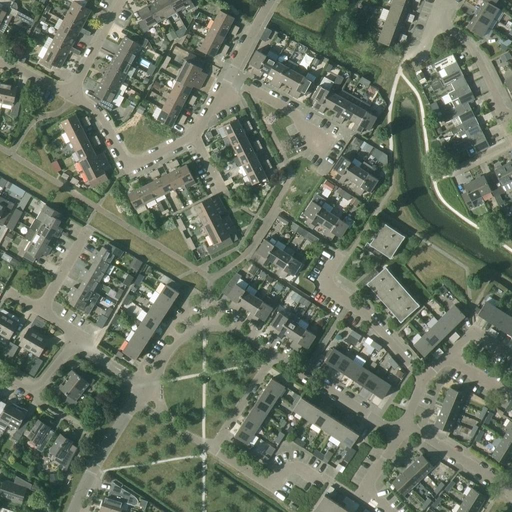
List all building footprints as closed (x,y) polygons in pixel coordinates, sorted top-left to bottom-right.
[(0,0),(0,2),(7,6),(17,10),(17,8),(17,4),(14,2),(14,0),(0,0)] [(71,0),(74,2),(69,11),(86,20),(91,10),(76,2),(77,0),(71,0)] [(167,17),(158,0),(148,5),(158,22),(167,17)] [(176,12),(169,0),(158,0),(167,17),(176,12)] [(169,0),(176,12),(186,6),(188,11),(194,8),(189,0),(169,0)] [(481,0),(484,1),(478,10),(493,19),(499,9),(494,6),(483,0),(481,0)] [(394,1),(390,11),(405,16),(409,6),(394,1)] [(158,22),(148,5),(138,11),(143,20),(138,22),(144,33),(149,29),(148,27),(158,22)] [(2,23),(8,26),(13,16),(16,17),(19,12),(17,10),(7,6),(4,11),(0,8),(0,21),(2,23)] [(220,10),(215,20),(229,28),(235,18),(220,10)] [(473,19),(488,28),(493,19),(478,10),(473,19)] [(81,30),(82,28),(86,20),(69,11),(64,20),(81,30)] [(390,11),(387,21),(401,26),(405,16),(390,11)] [(467,29),(482,38),(488,28),(473,19),(467,29)] [(81,30),(64,20),(59,30),(76,39),(80,31),(89,36),(91,33),(82,28),(81,30)] [(229,28),(215,20),(210,30),(224,38),(229,28)] [(387,21),(383,31),(398,37),(401,26),(387,21)] [(70,49),(71,47),(76,39),(59,30),(54,40),(70,49)] [(165,35),(169,42),(177,38),(174,30),(165,35)] [(210,30),(205,40),(219,47),(224,38),(210,30)] [(394,47),(398,37),(383,31),(379,42),(394,47)] [(126,36),(120,46),(137,55),(142,47),(145,48),(148,41),(134,33),(131,39),(126,36)] [(54,40),(48,49),(65,59),(69,51),(79,56),(81,52),(71,47),(70,49),(54,40)] [(200,50),(214,57),(219,47),(205,40),(200,50)] [(137,55),(120,46),(115,56),(132,65),(137,55)] [(60,68),(65,59),(48,49),(43,59),(41,57),(38,63),(42,65),(45,60),(60,68)] [(254,67),(251,73),(255,76),(266,56),(256,51),(249,64),(254,67)] [(206,62),(190,53),(181,70),(203,82),(207,75),(201,71),(206,62)] [(308,71),(315,57),(306,53),(299,67),(308,71)] [(445,71),(448,77),(461,71),(453,55),(434,65),(438,74),(445,71)] [(132,65),(115,56),(110,65),(127,74),(132,65)] [(167,56),(161,67),(165,69),(171,58),(167,56)] [(260,78),(263,72),(268,75),(276,61),(266,56),(255,76),(260,78)] [(279,89),(282,82),(287,85),(295,72),(294,72),(298,65),(289,60),(286,67),(285,67),(274,86),(279,89)] [(270,84),(274,86),(285,67),(276,61),(268,75),(273,77),(270,84)] [(127,74),(110,65),(105,75),(127,87),(128,85),(123,82),(127,74)] [(203,82),(181,70),(176,80),(191,88),(193,86),(199,90),(203,82)] [(422,70),(416,73),(422,85),(428,82),(422,70)] [(455,91),(468,85),(461,71),(448,77),(441,80),(445,89),(452,85),(455,91)] [(289,94),(293,97),(304,77),(295,72),(287,85),(292,88),(289,94)] [(127,87),(105,75),(100,85),(117,94),(122,97),(127,87)] [(307,96),(314,82),(304,77),(293,97),(298,99),(301,93),(307,96)] [(314,108),(319,111),(329,91),(334,82),(324,77),(320,85),(312,99),(318,102),(314,108)] [(186,98),(191,88),(176,80),(175,81),(177,82),(173,91),(186,98)] [(17,117),(20,103),(14,102),(18,87),(6,85),(2,104),(13,106),(11,116),(17,117)] [(115,104),(112,103),(117,94),(100,85),(95,94),(102,98),(99,104),(111,111),(115,104)] [(462,106),(468,103),(468,104),(476,100),(468,85),(455,91),(448,95),(452,103),(459,99),(462,106)] [(168,100),(181,108),(186,98),(173,91),(168,100)] [(323,113),(326,107),(332,110),(339,96),(329,91),(319,111),(323,113)] [(346,117),(351,120),(358,107),(357,106),(361,100),(352,95),(348,101),(338,121),(342,124),(346,117)] [(337,112),(333,119),(338,121),(348,101),(339,96),(332,110),(337,112)] [(168,100),(162,110),(176,117),(181,108),(168,100)] [(459,118),(463,124),(475,118),(468,104),(468,103),(462,106),(441,116),(445,124),(453,121),(459,118)] [(368,112),(358,107),(351,120),(356,123),(352,129),(357,132),(368,112)] [(157,120),(171,127),(176,117),(162,110),(157,120)] [(370,131),(377,117),(368,112),(357,132),(361,134),(365,128),(370,131)] [(76,115),(61,122),(67,133),(81,126),(76,115)] [(466,132),(470,139),(483,133),(475,118),(463,124),(456,128),(460,136),(466,132)] [(238,119),(223,127),(229,137),(243,129),(238,119)] [(87,137),(81,126),(67,133),(72,144),(87,137)] [(233,146),(248,139),(243,129),(229,137),(233,146)] [(453,155),(454,157),(467,150),(468,150),(474,147),(478,154),(490,148),(483,133),(470,139),(446,151),(449,157),(453,155)] [(92,147),(87,137),(72,144),(78,155),(92,147)] [(238,156),(253,149),(248,139),(233,146),(238,156)] [(81,161),(79,161),(81,166),(104,155),(103,152),(96,156),(92,147),(78,155),(81,161)] [(238,156),(243,166),(258,158),(253,149),(238,156)] [(109,166),(104,155),(81,166),(87,177),(109,166)] [(339,172),(335,178),(339,181),(351,162),(342,156),(333,169),(339,172)] [(243,166),(248,175),(263,168),(258,158),(243,166)] [(343,183),(347,177),(352,181),(360,168),(351,162),(339,181),(343,183)] [(357,192),(369,174),(373,168),(364,162),(360,168),(352,181),(357,184),(353,190),(357,192)] [(194,179),(187,165),(177,170),(184,184),(194,179)] [(501,165),(497,167),(498,170),(495,171),(503,187),(511,181),(511,179),(505,166),(502,168),(501,165)] [(110,168),(109,166),(87,177),(92,188),(108,180),(104,171),(110,168)] [(253,185),(268,178),(263,168),(248,175),(253,185)] [(177,170),(167,175),(175,189),(184,184),(177,170)] [(370,192),(378,180),(369,174),(357,192),(361,195),(365,189),(370,192)] [(167,175),(158,180),(165,194),(175,189),(167,175)] [(476,179),(474,181),(481,197),(491,192),(488,185),(483,176),(481,177),(480,176),(476,179)] [(70,182),(76,186),(79,181),(73,178),(70,182)] [(165,194),(158,180),(148,185),(155,199),(165,194)] [(494,183),(500,195),(506,192),(503,187),(500,180),(494,183)] [(335,187),(326,181),(323,187),(331,192),(335,187)] [(469,210),(475,208),(472,201),(481,197),(474,181),(471,182),(471,181),(466,183),(466,184),(464,186),(468,194),(463,197),(469,210)] [(493,182),(488,185),(491,192),(494,198),(500,195),(493,182)] [(148,185),(138,189),(146,204),(155,199),(148,185)] [(128,194),(136,209),(146,204),(138,189),(128,194)] [(211,198),(195,206),(199,216),(223,204),(219,197),(212,200),(211,198)] [(8,203),(7,204),(0,199),(0,227),(2,228),(13,206),(8,203)] [(305,223),(309,226),(321,207),(312,201),(304,214),(309,217),(305,223)] [(226,211),(223,204),(199,216),(204,225),(221,217),(219,215),(226,211)] [(42,223),(60,234),(62,229),(57,226),(61,221),(58,220),(61,214),(45,205),(36,219),(42,223)] [(314,229),(317,223),(322,226),(331,213),(321,207),(309,226),(314,229)] [(23,212),(16,209),(11,218),(17,222),(23,212)] [(323,235),(327,238),(340,219),(331,213),(322,226),(327,229),(323,235)] [(232,223),(229,216),(222,219),(221,217),(204,225),(209,235),(232,223)] [(346,216),(343,221),(340,219),(327,238),(332,241),(336,235),(341,238),(347,227),(350,229),(354,221),(346,216)] [(17,222),(11,218),(6,227),(13,231),(17,222)] [(30,229),(50,240),(53,235),(57,238),(60,234),(42,223),(35,220),(30,228),(30,229)] [(236,231),(232,223),(209,235),(214,245),(207,249),(210,255),(233,243),(230,237),(231,237),(229,234),(236,231)] [(297,231),(300,227),(294,223),(291,229),(296,232),(297,231)] [(363,248),(380,259),(383,254),(391,259),(405,237),(384,223),(378,231),(375,230),(373,234),(375,236),(370,244),(367,242),(363,248)] [(297,231),(302,235),(305,230),(300,226),(300,227),(297,231)] [(31,242),(49,253),(52,248),(47,245),(50,240),(30,229),(24,238),(31,242)] [(319,239),(309,232),(305,238),(315,245),(319,239)] [(262,265),(270,252),(274,246),(265,240),(257,253),(262,256),(258,262),(262,265)] [(42,254),(47,257),(49,253),(31,242),(25,253),(23,257),(33,263),(36,258),(39,260),(42,254)] [(95,250),(93,254),(111,264),(116,255),(120,257),(123,252),(112,246),(109,251),(102,247),(99,252),(95,250)] [(266,267),(270,261),(275,264),(283,252),(274,246),(270,252),(262,265),(266,267)] [(280,268),(276,274),(280,276),(292,258),(283,252),(275,264),(280,268)] [(92,266),(105,274),(111,264),(93,254),(90,258),(94,261),(92,266)] [(139,271),(143,262),(137,258),(132,268),(139,271)] [(294,276),(302,264),(292,258),(280,276),(284,279),(288,273),(294,276)] [(82,273),(99,283),(105,274),(92,266),(89,271),(84,268),(82,273)] [(394,315),(400,322),(419,306),(385,267),(378,273),(375,268),(360,281),(365,287),(367,285),(374,292),(371,294),(375,298),(377,296),(390,311),(388,313),(392,317),(394,315)] [(94,292),(99,283),(82,273),(79,277),(84,279),(81,284),(94,292)] [(237,273),(228,285),(233,289),(228,297),(233,301),(229,307),(233,310),(245,291),(237,285),(242,276),(237,273)] [(173,303),(179,293),(177,292),(181,286),(165,276),(161,281),(166,285),(160,295),(173,303)] [(285,291),(287,287),(277,281),(275,286),(285,291)] [(94,305),(95,305),(100,296),(94,292),(81,284),(78,289),(73,287),(71,292),(94,305)] [(241,306),(246,309),(254,297),(245,291),(233,310),(237,312),(241,306)] [(83,311),(88,314),(94,305),(71,292),(68,296),(73,298),(70,303),(83,311)] [(160,295),(154,304),(166,312),(173,303),(160,295)] [(259,318),(265,321),(268,316),(270,318),(279,304),(267,296),(263,302),(264,303),(251,321),(256,324),(259,318)] [(251,313),(247,319),(251,321),(264,303),(263,302),(254,297),(246,309),(251,313)] [(476,307),(473,311),(488,321),(496,308),(486,301),(481,310),(476,307)] [(147,314),(160,322),(166,312),(154,304),(147,314)] [(446,313),(457,324),(469,312),(465,308),(461,312),(454,305),(446,313)] [(506,314),(496,308),(488,321),(498,327),(506,314)] [(0,331),(10,314),(3,310),(1,311),(0,313),(0,312),(0,331)] [(101,329),(107,318),(109,314),(105,312),(97,326),(101,329)] [(276,329),(272,335),(276,338),(288,319),(288,318),(279,313),(271,325),(276,329)] [(280,340),(284,334),(289,337),(298,325),(297,324),(301,319),(291,313),(288,318),(288,319),(276,338),(280,340)] [(438,321),(449,332),(457,324),(446,313),(438,321)] [(0,331),(0,334),(8,339),(18,323),(17,322),(18,320),(17,318),(10,314),(0,331)] [(147,314),(141,323),(154,331),(160,322),(147,314)] [(511,324),(511,317),(506,314),(498,327),(507,333),(511,324)] [(438,321),(430,329),(441,340),(449,332),(438,321)] [(141,323),(135,332),(148,341),(154,331),(141,323)] [(290,347),(294,349),(307,331),(298,325),(289,337),(294,341),(290,347)] [(28,329),(19,345),(29,351),(38,335),(28,329)] [(430,329),(422,337),(432,348),(441,340),(430,329)] [(308,349),(316,337),(307,331),(294,349),(299,352),(303,346),(308,349)] [(148,341),(135,332),(129,342),(141,350),(148,341)] [(38,356),(48,340),(38,335),(29,351),(38,356)] [(413,345),(424,356),(432,348),(422,337),(413,345)] [(7,341),(0,353),(0,355),(5,358),(13,344),(7,341)] [(141,350),(129,342),(122,352),(135,360),(141,350)] [(10,361),(18,347),(13,344),(5,358),(10,361)] [(333,348),(325,361),(335,368),(343,355),(333,348)] [(335,368),(344,374),(352,361),(343,355),(335,368)] [(42,361),(37,358),(29,372),(34,375),(42,361)] [(344,374),(354,380),(362,367),(352,361),(344,374)] [(362,367),(354,380),(363,386),(371,374),(362,367)] [(72,370),(65,379),(82,392),(88,384),(90,385),(94,380),(84,372),(80,377),(72,370)] [(363,386),(373,392),(381,380),(371,374),(363,386)] [(284,387),(271,378),(265,388),(278,396),(284,387)] [(73,407),(77,402),(75,400),(82,392),(65,379),(58,387),(67,394),(63,399),(73,407)] [(383,399),(391,386),(381,380),(373,392),(383,399)] [(259,397),(271,406),(278,396),(265,388),(259,397)] [(361,388),(358,394),(367,399),(370,393),(361,388)] [(466,394),(451,388),(447,398),(462,404),(466,394)] [(252,406),(265,415),(271,406),(259,397),(252,406)] [(292,410),(302,417),(311,403),(301,397),(297,404),(292,410)] [(443,407),(458,413),(462,404),(447,398),(443,407)] [(2,412),(0,410),(0,427),(5,430),(7,425),(17,407),(7,401),(2,412)] [(302,417),(312,423),(320,410),(311,403),(302,417)] [(252,406),(246,416),(259,425),(265,415),(252,406)] [(21,422),(27,412),(17,407),(7,425),(17,430),(15,433),(12,438),(18,441),(21,436),(27,425),(21,422)] [(439,416),(454,423),(458,413),(443,407),(439,416)] [(330,416),(320,410),(312,423),(321,429),(330,416)] [(259,425),(246,416),(239,425),(252,434),(259,425)] [(331,435),(339,422),(330,416),(321,429),(331,435)] [(435,426),(450,432),(454,423),(439,416),(435,426)] [(41,452),(48,442),(43,439),(50,428),(38,421),(27,437),(38,444),(35,449),(41,452)] [(349,428),(339,422),(331,435),(340,441),(349,428)] [(252,434),(239,425),(233,435),(238,438),(234,443),(248,452),(252,446),(247,442),(252,434)] [(359,435),(349,428),(340,441),(350,448),(359,435)] [(511,431),(508,430),(503,438),(511,444),(511,431)] [(280,431),(276,436),(280,439),(284,433),(280,431)] [(63,467),(70,456),(65,453),(72,442),(60,435),(49,451),(54,455),(52,459),(63,467)] [(511,455),(511,444),(503,438),(498,447),(511,456),(511,455)] [(492,456),(506,465),(511,456),(498,447),(492,456)] [(314,449),(311,453),(317,457),(320,453),(314,449)] [(433,467),(422,455),(414,462),(425,474),(433,467)] [(425,474),(414,462),(407,469),(418,481),(425,474)] [(407,469),(399,476),(410,488),(418,481),(407,469)] [(52,486),(61,483),(58,473),(49,475),(52,486)] [(391,483),(402,495),(410,488),(399,476),(391,483)] [(0,492),(0,497),(20,504),(25,489),(29,490),(31,485),(16,477),(13,484),(3,481),(0,492)] [(472,487),(466,496),(480,505),(486,497),(472,487)] [(101,505),(121,511),(123,502),(131,505),(135,506),(138,504),(138,501),(137,499),(135,497),(122,488),(120,494),(109,491),(108,496),(104,495),(101,505)] [(323,494),(315,507),(321,511),(325,511),(333,501),(323,494)] [(476,511),(480,505),(466,496),(460,505),(471,511),(476,511)] [(333,501),(325,511),(339,511),(342,507),(333,501)]
